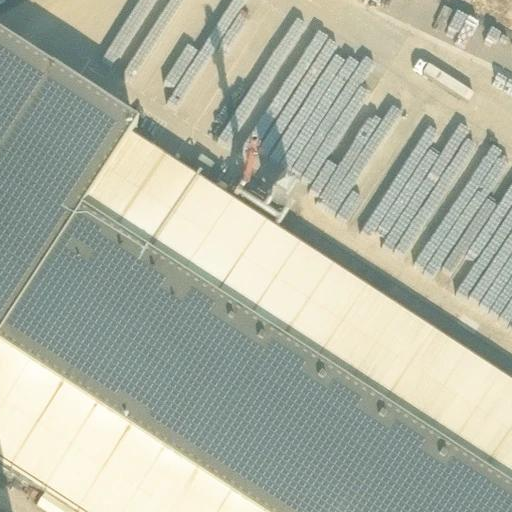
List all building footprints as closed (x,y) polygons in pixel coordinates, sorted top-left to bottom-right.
[(258,127),(315,32),(299,23),(295,22),(290,30),(273,30),(242,83),(231,84),(231,76),(273,5),(264,0),(248,0),(246,5),(232,1),(208,41),(206,48),(216,48),(197,80),(197,82),(188,97),(178,94),(175,102),(187,105),(196,104),(210,108),(222,89),(222,102),(217,121),(238,133),(244,123),(258,127)] [(0,467),(69,511),(511,511),(511,392),(265,232),(130,143),(135,133),(50,78),(49,79),(0,46),(0,467)] [(305,114),(287,104),(261,148),(305,174),(356,87),(330,71),(305,114)] [(402,93),(345,188),(362,198),(419,103),(402,93)] [(511,162),(490,149),(460,200),(462,208),(472,214),(465,227),(468,243),(455,246),(444,265),(442,264),(415,270),(511,326),(511,162)] [(246,181),(242,182),(241,185),(242,189),(245,190),(249,189),(250,186),(249,182),(246,181)] [(41,511),(65,511),(66,511),(44,498),(44,497),(37,509),(41,511)]
